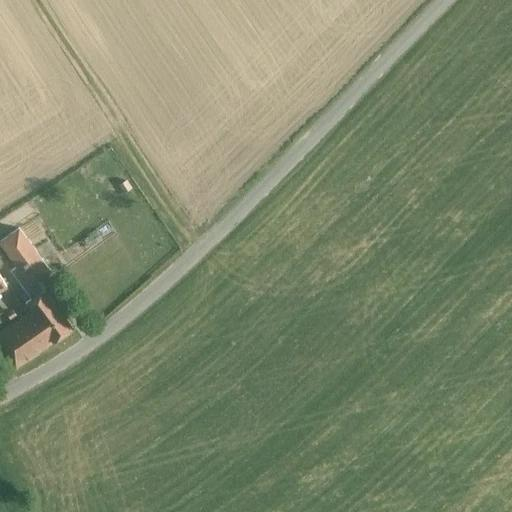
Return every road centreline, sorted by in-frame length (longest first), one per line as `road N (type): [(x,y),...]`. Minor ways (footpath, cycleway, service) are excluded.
road 1 (residential): [(457,0),(181,271),(108,333),(0,396)]
road 2 (track): [(198,254),(20,0)]
